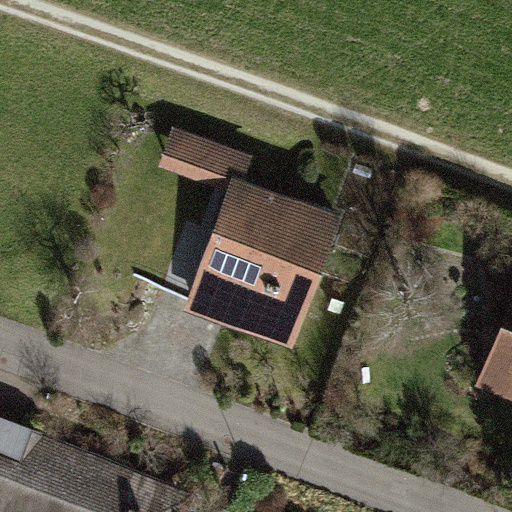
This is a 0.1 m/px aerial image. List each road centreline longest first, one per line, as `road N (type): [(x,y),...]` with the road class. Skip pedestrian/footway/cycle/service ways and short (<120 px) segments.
road 1 (track): [(511,177),(23,0)]
road 2 (residential): [(0,352),(457,511)]
